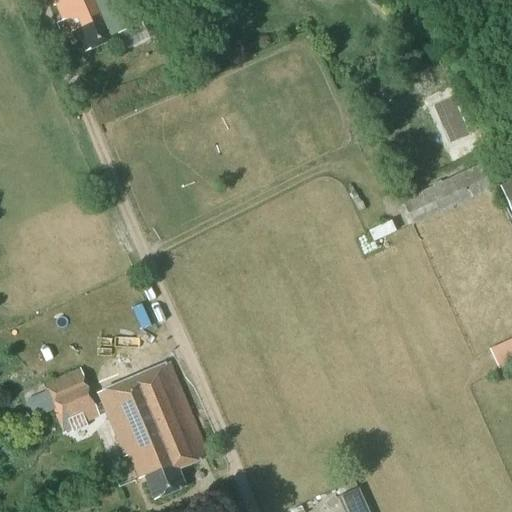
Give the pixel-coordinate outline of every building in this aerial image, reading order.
[(139,14),(132,0),(49,0),(55,10),(58,9),(63,21),(66,20),(73,33),(76,32),(86,54),(113,41),(109,31),(121,25),(120,23),(139,14)] [(479,170),(402,204),(411,225),(412,226),(412,227),(415,225),(416,225),(489,192),(479,170)] [(511,182),(499,188),(511,218),(511,182)] [(380,228),(385,237),(405,228),(401,218),(380,228)] [(511,339),(492,349),(501,368),(511,362),(511,339)] [(208,459),(170,365),(95,395),(122,461),(127,458),(137,482),(143,480),(152,504),(184,491),(177,472),(208,459)] [(102,417),(82,369),(42,386),(61,433),(102,417)] [(34,417),(51,410),(44,393),(26,400),(34,417)] [(113,473),(124,468),(121,460),(110,465),(113,473)] [(368,511),(358,489),(337,498),(342,511),(368,511)]
